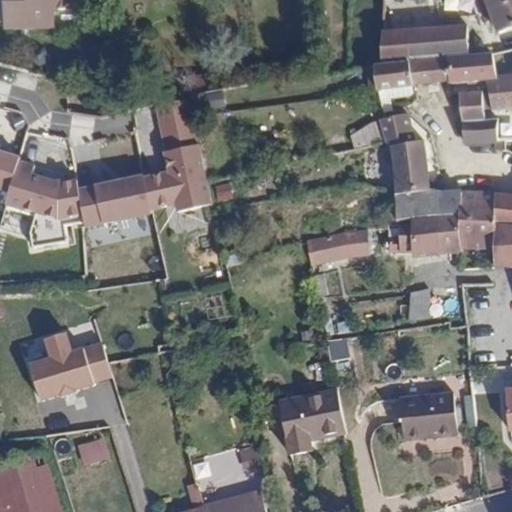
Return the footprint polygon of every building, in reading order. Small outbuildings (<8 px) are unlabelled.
[(6,0),(7,23),(7,28),(54,28),(54,10),(72,10),(78,4),(77,0),(6,0)] [(479,0),(483,9),(490,7),(486,0),(479,0)] [(500,34),(511,30),(511,0),(486,0),(490,7),(483,9),(487,22),(494,19),(500,34)] [(447,60),(471,57),(468,27),(384,34),(383,67),(410,64),(447,60)] [(451,82),(451,85),(488,82),(498,81),(498,78),(493,55),(471,57),(447,60),(451,82)] [(447,60),(410,64),(414,86),(451,82),(447,60)] [(414,86),(410,64),(383,67),(376,67),(381,93),(386,114),(393,112),(390,100),(416,96),(414,86)] [(375,94),(381,93),(376,67),(369,68),(375,94)] [(511,106),(511,76),(498,78),(498,81),(488,82),(490,93),(492,112),(511,106)] [(463,122),(486,121),(483,93),(460,95),(463,122)] [(220,102),(206,105),(208,119),(223,117),(220,102)] [(157,111),(167,156),(199,149),(190,104),(157,111)] [(398,194),(430,193),(430,182),(428,166),(425,141),(415,143),(409,115),(381,121),(381,123),(387,144),(391,143),(396,170),(398,194)] [(465,142),(498,142),(499,120),(486,121),(463,122),(465,142)] [(387,144),(381,123),(372,126),(353,138),(357,149),(387,144)] [(209,185),(202,149),(199,149),(167,156),(171,175),(147,180),(155,216),(178,211),(180,219),(215,210),(209,185)] [(21,160),(0,153),(0,190),(12,193),(20,164),(21,160)] [(12,193),(8,205),(37,213),(32,234),(34,242),(68,236),(66,220),(85,217),(81,192),(79,184),(61,186),(33,178),(36,169),(20,164),(12,193)] [(147,180),(81,192),(85,217),(87,228),(155,216),(147,180)] [(399,223),(438,217),(463,214),(463,194),(455,193),(444,195),(430,193),(398,194),(398,212),(389,212),(390,227),(399,226),(399,223)] [(497,195),(463,194),(463,214),(463,249),(496,249),(496,231),(497,195)] [(511,196),(497,195),(496,231),(511,230),(511,196)] [(438,217),(441,255),(463,252),(463,249),(463,214),(438,217)] [(415,258),(441,255),(438,217),(399,223),(399,226),(390,227),(388,227),(389,239),(385,239),(386,255),(391,255),(391,253),(415,253),(415,258)] [(511,268),(511,230),(496,231),(496,249),(496,269),(511,268)] [(374,254),(372,231),(346,235),(310,244),(314,266),(350,257),(374,254)] [(412,295),(411,322),(429,319),(431,291),(412,295)] [(32,366),(43,402),(77,392),(77,391),(97,386),(96,383),(114,378),(104,344),(74,353),(68,334),(48,340),(54,359),(32,366)] [(322,439),(346,435),(338,392),(282,404),(292,456),(313,451),(310,439),(321,437),(322,439)] [(459,438),(455,394),(402,399),(406,442),(459,438)] [(104,441),(85,447),(91,466),(110,460),(104,441)] [(80,449),(86,468),(91,466),(85,447),(80,449)] [(0,511),(62,511),(45,454),(0,466),(0,511)] [(266,511),(260,491),(203,508),(204,511),(266,511)] [(187,511),(204,511),(203,508),(200,497),(193,499),(196,509),(187,511)]
